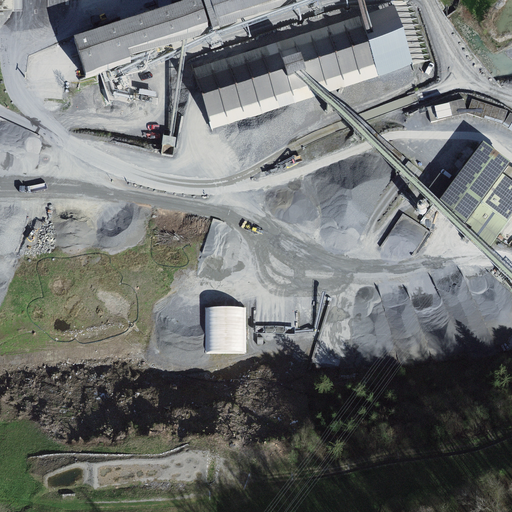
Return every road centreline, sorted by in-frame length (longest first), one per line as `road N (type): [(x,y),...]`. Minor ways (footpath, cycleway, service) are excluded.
road 1 (trunk): [(0,80),(81,176),(132,268),(210,511)]
road 2 (unknown): [(161,184),(207,47)]
